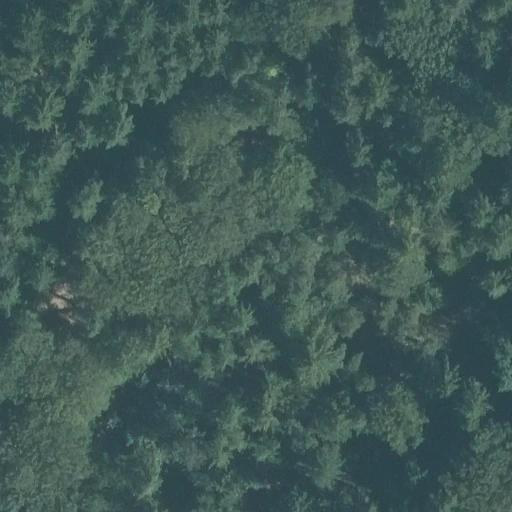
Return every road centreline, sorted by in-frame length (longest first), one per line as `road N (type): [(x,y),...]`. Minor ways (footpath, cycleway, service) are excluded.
road 1 (track): [(287,0),(91,228),(20,335),(0,385)]
road 2 (track): [(511,139),(397,0)]
